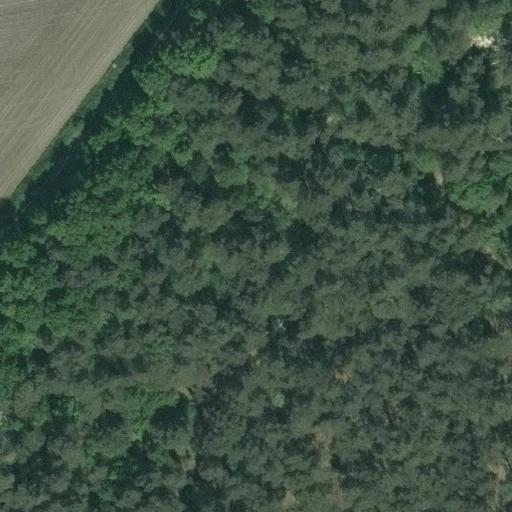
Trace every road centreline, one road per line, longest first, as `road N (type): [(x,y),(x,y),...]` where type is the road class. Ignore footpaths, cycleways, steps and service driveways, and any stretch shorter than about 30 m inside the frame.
road 1 (track): [(177,0),(0,230)]
road 2 (track): [(248,0),(330,69),(385,42),(411,0)]
